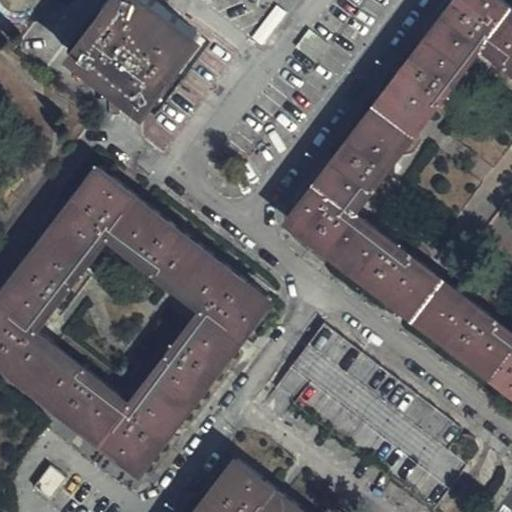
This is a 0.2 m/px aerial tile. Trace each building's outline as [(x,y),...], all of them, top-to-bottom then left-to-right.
[(147,107),(202,34),(155,0),(113,0),(74,52),(147,107)] [(292,220),(297,223),(376,284),(511,386),(511,8),(501,0),(459,0),(360,131),(292,220)] [(333,45),(311,28),(298,46),(320,62),(333,45)] [(203,248),(101,167),(0,297),(0,360),(67,412),(142,469),(271,300),(203,248)] [(469,428),(390,370),(325,322),(279,384),(440,506),(473,462),(462,454),(466,456),(469,457),(472,457),(477,455),(481,448),(480,443),(479,439),(477,437),(474,436),(467,435),(462,437),(469,428)] [(198,511),(310,511),(240,458),(198,511)] [(63,472),(53,464),(36,485),(51,499),(58,491),(69,477),(63,472)]
